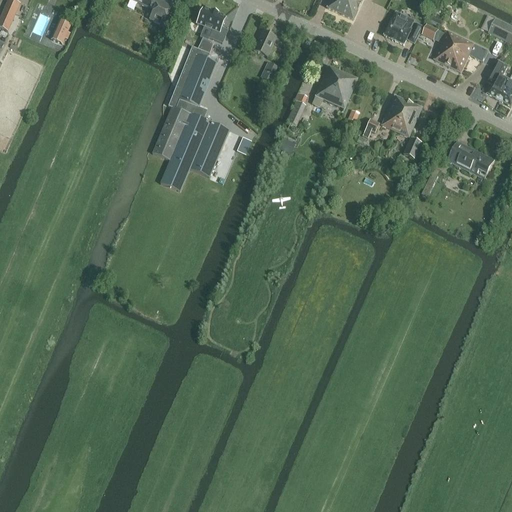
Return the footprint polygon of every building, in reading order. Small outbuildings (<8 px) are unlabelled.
[(9,0),(8,0),(0,19),(0,29),(8,33),(21,5),(9,0)] [(163,29),(172,10),(154,2),(154,0),(126,0),(126,1),(154,14),(150,23),(163,29)] [(332,0),(327,11),(340,17),(348,0),(332,0)] [(364,0),(348,0),(340,17),(354,23),(364,0)] [(392,22),(384,38),(404,47),(407,41),(409,42),(409,43),(415,45),(423,28),(414,24),(415,23),(397,15),(393,22),(392,22)] [(204,25),(203,29),(212,33),(211,35),(213,36),(214,34),(223,38),(225,33),(222,31),(225,24),(212,19),(209,27),(204,25)] [(511,29),(496,21),(489,35),(511,46),(511,29)] [(59,22),(51,41),(62,46),(65,39),(68,40),(71,34),(68,33),(71,27),(59,22)] [(428,26),(423,35),(429,38),(433,29),(428,26)] [(263,33),(253,53),(267,59),(276,40),(263,33)] [(476,46),(449,33),(443,45),(451,49),(450,50),(461,55),(462,53),(470,57),(470,58),(483,64),(488,53),(476,47),(476,46)] [(172,109),(152,155),(170,163),(161,186),(180,194),(190,171),(210,180),(230,132),(203,121),(206,113),(199,110),(217,65),(208,61),(209,57),(214,45),(203,40),(198,50),(192,48),(191,50),(169,108),(172,109)] [(451,49),(443,45),(435,62),(461,75),(470,58),(470,57),(462,53),(461,55),(450,50),(451,49)] [(499,61),(487,83),(493,87),(488,96),(501,102),(511,81),(505,77),(510,67),(499,61)] [(261,78),(273,84),(280,70),(268,64),(261,78)] [(328,68),(315,99),(345,112),(358,81),(328,68)] [(250,91),(249,94),(258,96),(262,81),(240,75),(236,88),(250,91)] [(511,81),(501,102),(511,108),(511,78),(511,81)] [(298,95),(295,102),(296,103),(304,106),(308,99),(298,95)] [(395,133),(408,103),(395,98),(382,127),(395,133)] [(297,127),(306,107),(304,106),(296,103),(287,122),(297,127)] [(408,103),(395,133),(409,140),(422,109),(408,103)] [(352,112),(348,121),(356,124),(359,115),(352,112)] [(371,133),(375,135),(380,126),(370,121),(363,138),(368,140),(371,133)] [(285,138),(280,149),(291,154),(296,143),(285,138)] [(243,140),(237,153),(246,157),(252,143),(243,140)] [(411,140),(405,154),(415,159),(422,144),(411,140)] [(488,176),(494,165),(484,159),(485,157),(474,151),(472,153),(457,146),(448,163),(459,169),(460,167),(470,172),(469,174),(477,178),(481,172),(488,176)] [(434,170),(421,196),(427,200),(441,173),(434,170)] [(195,177),(188,194),(199,199),(206,182),(195,177)] [(155,278),(152,286),(160,289),(163,281),(155,278)]
